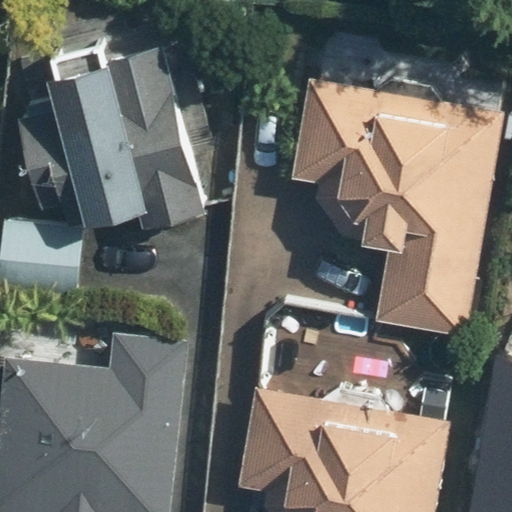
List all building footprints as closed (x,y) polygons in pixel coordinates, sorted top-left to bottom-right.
[(65,180),(83,175),(97,228),(159,211),(164,233),(212,221),(170,59),(61,88),(64,100),(24,111),(37,164),(60,159),(65,180)] [(502,115),(442,107),(441,117),(374,108),(379,76),(314,68),(282,312),(473,337),(502,115)] [(82,229),(10,226),(8,286),(80,289),(82,229)] [(178,511),(190,339),(112,334),(110,361),(11,355),(0,508),(19,510),(18,511),(178,511)] [(441,511),(453,415),(267,391),(256,480),(276,511),(441,511)]
